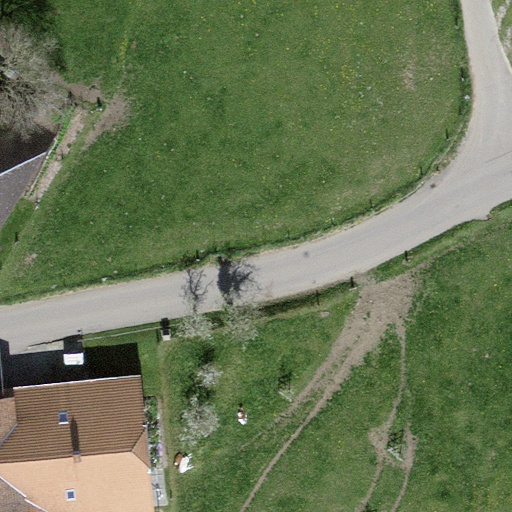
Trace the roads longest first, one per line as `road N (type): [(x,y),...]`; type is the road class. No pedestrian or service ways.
road 1 (tertiary): [(0,326),(305,262),(511,166)]
road 2 (unclassified): [(511,129),(476,0)]
